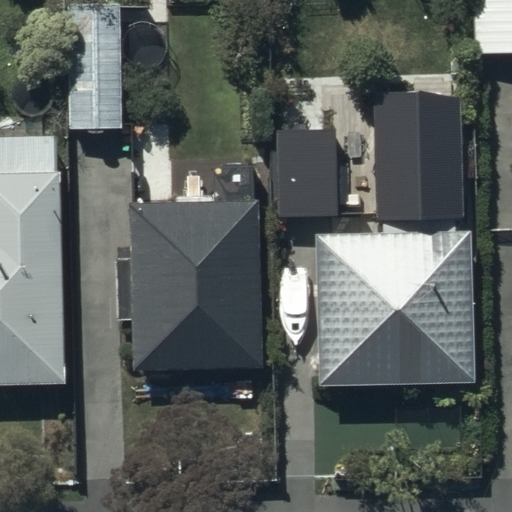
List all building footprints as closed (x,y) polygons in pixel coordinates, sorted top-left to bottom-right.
[(511,57),(511,0),(471,0),(472,58),(511,57)] [(120,131),(117,7),(74,7),(75,21),(66,21),(67,132),(120,131)] [(463,93),(373,94),(376,218),(465,216),(463,93)] [(339,214),(338,130),(276,131),(277,215),(339,214)] [(0,390),(62,390),(57,175),(50,175),(51,143),(0,142),(0,390)] [(259,372),(255,205),(126,208),(127,264),(114,264),(116,326),(131,325),(132,375),(259,372)] [(471,388),(469,236),(314,239),(316,390),(471,388)]
